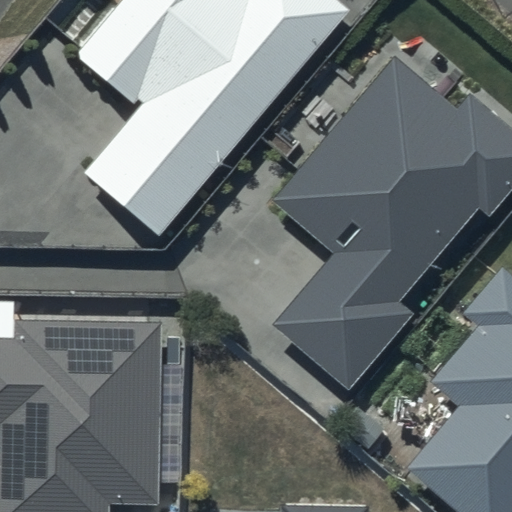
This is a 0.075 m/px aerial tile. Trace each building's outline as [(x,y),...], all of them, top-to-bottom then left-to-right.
[(113,0),(74,49),(135,102),(82,164),(159,229),(344,4),(338,0),(113,0)] [(453,98),(390,47),(270,195),(330,244),(270,318),(344,379),(406,303),(395,293),(474,197),(487,207),(511,176),(511,125),(463,86),(453,98)] [(455,397),(403,458),(466,511),(499,511),(511,498),(511,271),(498,260),(459,305),(474,317),(426,372),(455,397)] [(4,330),(0,329),(0,511),(98,511),(98,495),(149,496),(153,313),(4,309),(4,330)] [(276,511),(361,511),(362,497),(277,497),(276,511)]
